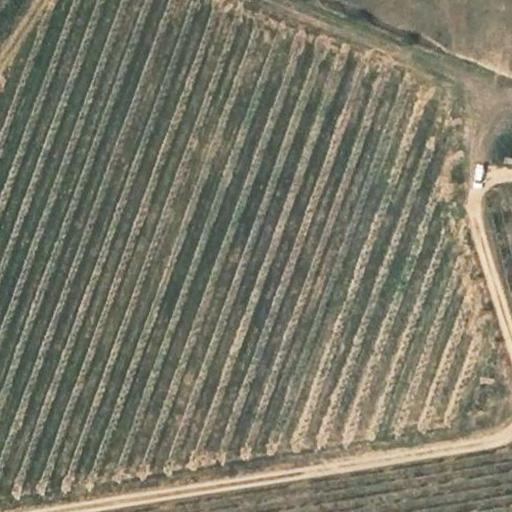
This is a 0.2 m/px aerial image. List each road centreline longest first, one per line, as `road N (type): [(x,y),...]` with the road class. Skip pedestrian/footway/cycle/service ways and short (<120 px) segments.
road 1 (track): [(511,436),(49,511)]
road 2 (track): [(511,175),(474,174),(489,271),(511,329)]
